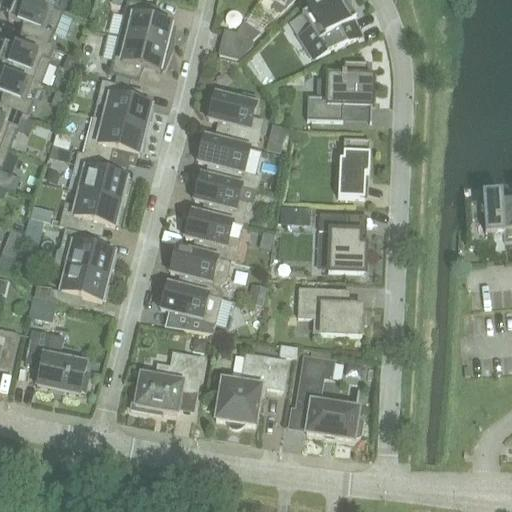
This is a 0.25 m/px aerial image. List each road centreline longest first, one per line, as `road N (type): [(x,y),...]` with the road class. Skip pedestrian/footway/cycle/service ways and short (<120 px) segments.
road 1 (unclassified): [(385,491),(404,67),(384,0)]
road 2 (unclassified): [(100,445),(205,0)]
road 3 (residential): [(385,491),(100,445)]
